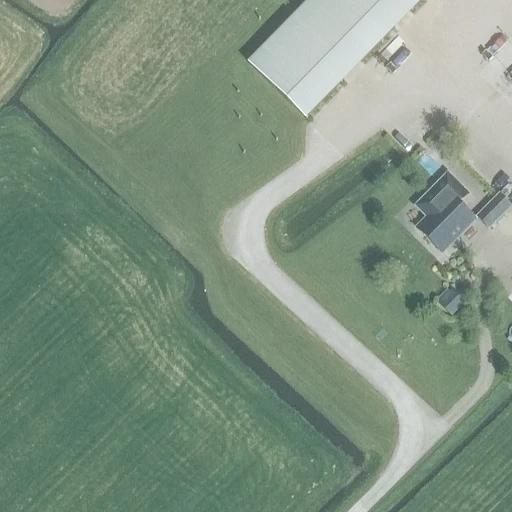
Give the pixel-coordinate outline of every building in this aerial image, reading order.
[(305,120),(422,0),(311,0),(248,65),(305,120)] [(483,74),(511,100),(511,62),(502,53),(483,74)] [(441,255),(474,222),(457,206),(467,195),(447,175),(415,208),(426,219),(416,230),(441,255)] [(510,207),(498,195),(473,220),(485,232),(510,207)] [(452,290),(438,304),(452,318),(466,304),(452,290)]
